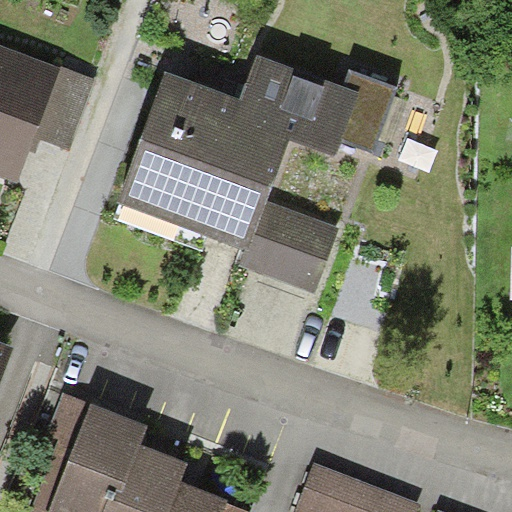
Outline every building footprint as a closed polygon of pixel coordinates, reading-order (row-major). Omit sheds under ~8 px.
[(59,70),(0,48),(0,179),(17,186),(31,148),(35,139),(59,70)] [(258,62),(242,106),(235,126),(290,146),(337,163),(344,146),(374,157),(398,92),(350,75),(343,93),(258,62)] [(95,82),(59,70),(35,139),(71,152),(95,82)] [(242,106),(165,78),(116,209),(244,256),(249,258),(268,204),(290,146),(235,126),(242,106)] [(340,229),(268,204),(249,258),(244,256),(239,268),(316,295),(340,229)] [(0,387),(14,351),(0,346),(0,387)] [(93,409),(96,411),(98,407),(65,394),(48,436),(78,448),(93,409)] [(96,411),(93,409),(78,448),(52,511),(105,511),(108,507),(118,511),(144,450),(150,432),(118,420),(96,411)] [(169,461),(144,450),(118,511),(108,507),(105,511),(172,511),(182,488),(190,469),(169,461)] [(315,467),(297,511),(417,511),(420,507),(315,467)] [(204,496),(182,488),(172,511),(227,511),(230,507),(204,496)]
